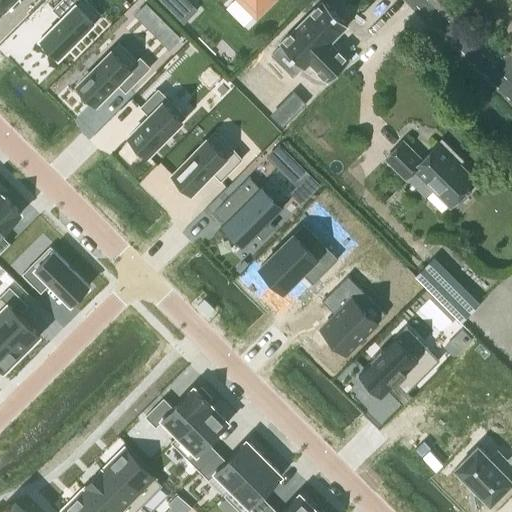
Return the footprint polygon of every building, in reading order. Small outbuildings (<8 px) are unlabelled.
[(0,0),(0,4),(4,8),(11,0),(0,0)] [(61,17),(40,38),(59,56),(101,14),(87,0),(59,0),(52,8),(61,17)] [(161,0),(184,23),(198,9),(188,0),(161,0)] [(243,0),(257,13),(257,14),(270,0),(243,0)] [(323,0),(322,0),(279,43),(281,44),(303,66),(304,67),(310,62),(328,80),(348,60),(330,41),(347,24),(323,0)] [(169,23),(156,35),(169,48),(181,36),(169,23)] [(119,42),(77,84),(96,103),(116,82),(126,91),(150,66),(140,56),(137,59),(119,42)] [(149,115),(128,136),(147,154),(186,115),(158,88),(140,106),(149,115)] [(215,131),(172,173),(191,191),(212,170),(221,179),(242,158),(215,131)] [(402,140),(385,157),(405,177),(413,169),(450,205),(475,179),(438,142),(422,159),(402,140)] [(279,144),(267,156),(307,196),(319,184),(279,144)] [(245,178),(216,207),(237,228),(234,231),(245,242),(256,231),(263,238),(277,223),(271,217),(283,205),(262,183),(256,189),(245,178)] [(0,196),(0,251),(9,242),(0,233),(21,212),(3,194),(0,196)] [(304,222),(260,265),(283,289),(302,272),(313,283),(338,257),(304,222)] [(50,245),(23,273),(41,290),(50,282),(71,302),(89,284),(50,245)] [(434,255),(415,275),(461,321),(480,302),(434,255)] [(333,311),(319,327),(347,355),(380,322),(379,320),(386,313),(348,274),(322,300),(333,311)] [(10,286),(0,295),(0,329),(22,351),(40,334),(19,313),(28,304),(10,286)] [(0,329),(0,364),(4,369),(22,351),(0,329)] [(371,359),(360,370),(383,393),(387,388),(395,380),(406,392),(407,391),(439,359),(426,346),(415,357),(395,336),(382,349),(381,347),(370,358),(371,359)] [(436,408),(416,428),(441,453),(454,440),(455,441),(464,433),(463,432),(476,419),(459,402),(464,397),(448,381),(428,400),(436,408)] [(164,397),(146,415),(156,425),(163,418),(178,434),(179,435),(212,403),(208,399),(211,396),(201,385),(198,389),(194,385),(173,406),(164,397)] [(178,434),(171,441),(172,442),(190,459),(199,468),(217,450),(208,441),(229,420),(212,403),(179,435),(178,434)] [(217,450),(199,468),(209,478),(216,471),(231,487),(232,488),(264,456),(247,438),(226,459),(217,450)] [(477,443),(454,466),(489,501),(511,478),(511,476),(511,451),(506,458),(496,448),(489,455),(477,443)] [(124,446),(103,467),(141,505),(162,484),(124,446)] [(231,487),(225,494),(242,511),(260,511),(270,503),(261,494),(282,473),(264,456),(232,488),(231,487)] [(103,467),(83,488),(107,511),(133,511),(141,505),(103,467)] [(107,511),(83,488),(62,509),(65,511),(107,511)] [(260,511),(314,511),(317,509),(300,491),(278,511),(270,503),(260,511)] [(17,511),(9,503),(0,511),(17,511)]
